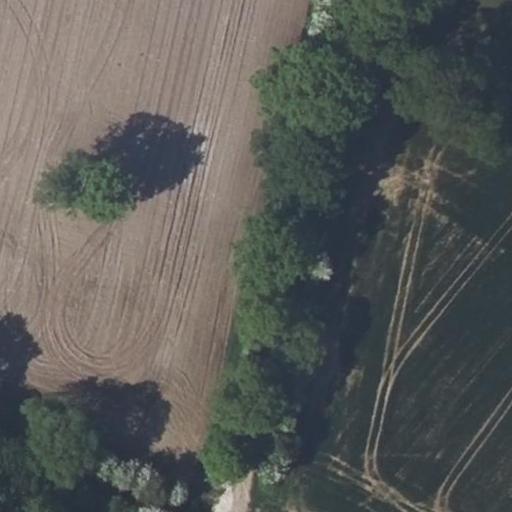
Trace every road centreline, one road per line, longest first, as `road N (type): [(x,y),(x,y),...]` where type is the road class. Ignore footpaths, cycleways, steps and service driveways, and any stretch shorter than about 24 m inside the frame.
road 1 (track): [(240,511),(349,0)]
road 2 (track): [(168,511),(0,436)]
